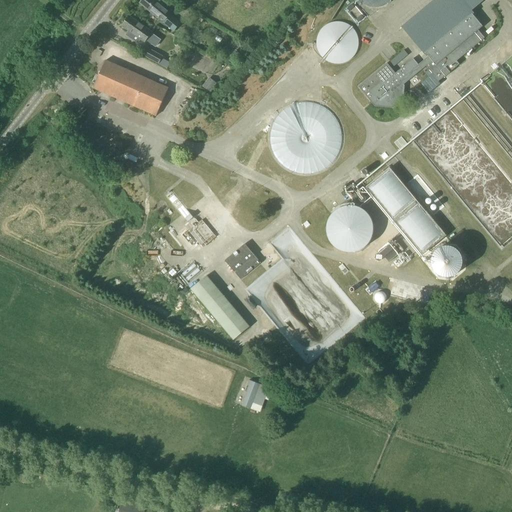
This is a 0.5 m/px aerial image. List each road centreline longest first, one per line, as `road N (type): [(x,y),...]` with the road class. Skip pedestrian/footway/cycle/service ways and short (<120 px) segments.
road 1 (unknown): [(212,154),(300,192),(360,155),(371,136),(366,117),(344,90),(322,80),(287,93),(241,129)]
road 2 (track): [(252,511),(0,447)]
road 3 (unclassified): [(0,147),(113,0)]
road 4 (unknown): [(52,78),(212,154)]
